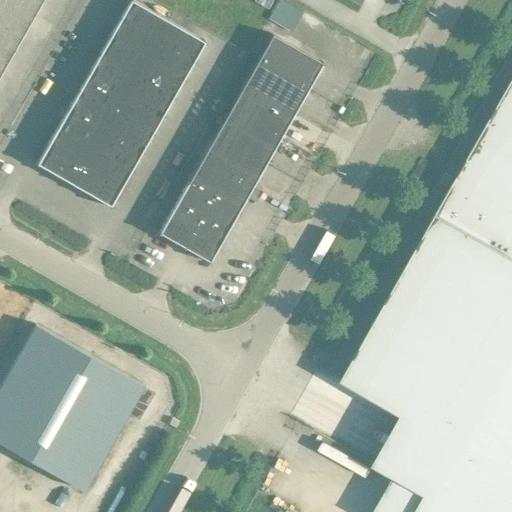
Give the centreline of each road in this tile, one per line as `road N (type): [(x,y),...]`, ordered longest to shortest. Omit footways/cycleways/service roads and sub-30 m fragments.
road 1 (unclassified): [(239,375),(455,0)]
road 2 (unclassified): [(239,375),(0,239)]
road 3 (unclassified): [(161,511),(239,375)]
